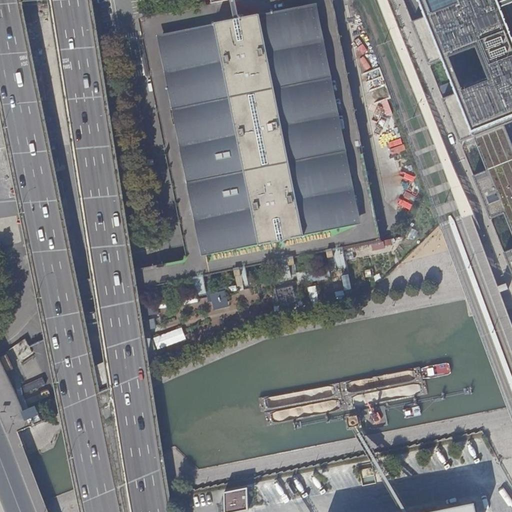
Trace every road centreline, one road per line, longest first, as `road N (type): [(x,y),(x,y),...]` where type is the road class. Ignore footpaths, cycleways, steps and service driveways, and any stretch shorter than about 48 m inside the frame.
road 1 (trunk): [(150,511),(67,0)]
road 2 (trunk): [(0,7),(101,511)]
